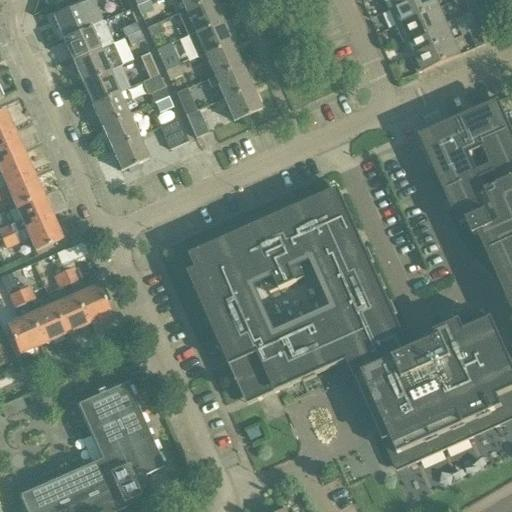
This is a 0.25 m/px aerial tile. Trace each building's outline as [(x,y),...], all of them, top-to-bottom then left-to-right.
[(92,0),(53,18),(63,40),(89,29),(102,23),(92,0)] [(175,0),(180,0),(186,12),(212,1),(211,0),(171,0),(172,1),(175,0)] [(407,5),(417,0),(384,0),(390,12),(407,5)] [(417,0),(407,5),(390,12),(397,28),(439,9),(434,0),(417,0)] [(468,9),(464,0),(460,0),(455,2),(460,13),(468,9)] [(212,1),(186,12),(178,16),(188,38),(196,35),(222,23),(212,1)] [(150,2),(137,8),(141,17),(154,11),(150,2)] [(439,9),(397,28),(403,43),(446,25),(439,9)] [(473,19),(464,23),(469,34),(478,30),(473,19)] [(89,29),(63,40),(73,62),(98,51),(105,48),(110,46),(112,45),(102,23),(89,29)] [(232,45),(222,23),(196,35),(188,38),(197,60),(206,57),(232,45)] [(160,24),(147,30),(151,39),(164,33),(160,24)] [(139,33),(136,26),(135,25),(121,31),(124,39),(127,38),(139,33)] [(446,25),(403,43),(411,59),(453,40),(446,25)] [(126,39),(130,48),(143,42),(139,34),(126,39)] [(480,35),(471,39),(476,50),(485,46),(480,35)] [(460,56),(453,40),(411,59),(417,75),(460,56)] [(172,45),(157,52),(161,62),(176,56),(172,45)] [(232,45),(206,57),(215,78),(241,67),(232,45)] [(98,51),(73,62),(83,85),(108,74),(121,68),(110,46),(105,48),(98,51)] [(159,77),(152,64),(143,68),(149,82),(159,77)] [(225,100),(251,89),(241,67),(215,78),(207,81),(211,89),(218,86),(225,100)] [(108,74),(83,85),(93,107),(118,95),(130,90),(121,68),(108,74)] [(180,68),(167,74),(171,83),(184,77),(180,68)] [(164,90),(159,77),(149,82),(143,85),(148,97),(164,90)] [(251,89),(225,100),(235,123),(261,111),(251,89)] [(176,95),(186,117),(198,112),(188,90),(176,95)] [(118,95),(93,107),(102,128),(128,117),(118,95)] [(173,110),(168,99),(155,105),(160,115),(173,110)] [(459,120),(447,125),(443,127),(427,134),(431,141),(427,143),(430,148),(425,150),(429,161),(453,214),(454,214),(461,211),(474,238),(478,236),(511,311),(511,142),(508,145),(503,134),(511,130),(505,115),(504,115),(497,118),(491,106),(477,112),(459,120)] [(0,113),(0,139),(13,134),(3,112),(0,113)] [(198,112),(186,117),(196,140),(208,134),(198,112)] [(128,117),(102,128),(112,150),(137,139),(128,117)] [(178,121),(165,126),(159,129),(169,152),(188,144),(178,121)] [(0,139),(0,165),(23,155),(13,134),(0,139)] [(137,139),(112,150),(122,173),(147,162),(137,139)] [(0,165),(0,171),(7,188),(32,176),(23,155),(0,165)] [(32,176),(7,188),(17,209),(42,198),(32,176)] [(308,205),(191,257),(202,283),(195,286),(225,355),(224,355),(226,359),(229,365),(230,369),(234,378),(235,378),(244,398),(257,393),(260,400),(258,401),(258,402),(259,402),(262,400),(275,395),(279,393),(279,392),(281,391),(302,382),(355,358),(362,373),(354,377),(355,380),(361,394),(376,427),(378,433),(383,443),(385,442),(391,455),(389,456),(390,460),(392,459),(397,471),(415,463),(416,464),(420,463),(419,461),(441,451),(442,453),(446,451),(445,449),(468,439),(469,441),(473,439),(472,437),(494,428),(495,429),(499,428),(498,426),(511,419),(511,365),(509,359),(509,358),(496,364),(493,357),(506,351),(498,333),(493,323),(492,321),(490,322),(486,323),(482,314),(453,327),(453,326),(444,330),(437,333),(440,341),(430,345),(426,338),(424,338),(427,345),(410,352),(407,346),(364,250),(365,250),(363,246),(358,233),(356,229),(342,199),(332,204),(330,204),(327,198),(329,197),(328,196),(328,195),(324,197),(311,203),(307,205),(308,205)] [(26,231),(51,219),(42,198),(17,209),(23,222),(0,231),(0,236),(2,242),(14,236),(26,231)] [(61,241),(51,219),(26,231),(36,253),(61,241)] [(14,236),(2,242),(6,251),(18,246),(14,236)] [(83,245),(57,255),(58,258),(61,266),(87,256),(83,245)] [(71,263),(61,267),(64,274),(70,286),(75,298),(74,298),(87,326),(110,316),(97,288),(84,293),(71,263)] [(64,274),(54,278),(60,291),(70,286),(64,274)] [(29,290),(19,294),(24,306),(34,302),(29,290)] [(19,322),(6,328),(18,356),(42,346),(29,317),(24,306),(19,294),(9,298),(19,322)] [(74,298),(52,308),(64,336),(87,326),(74,298)] [(52,308),(29,317),(42,346),(64,336),(52,308)] [(151,497),(144,481),(143,478),(162,469),(126,385),(77,407),(101,461),(19,497),(25,511),(118,511),(124,509),(122,505),(148,494),(150,498),(151,497)] [(0,408),(5,419),(26,410),(21,399),(0,408)] [(257,428),(246,433),(250,442),(261,437),(257,429),(257,428)]
